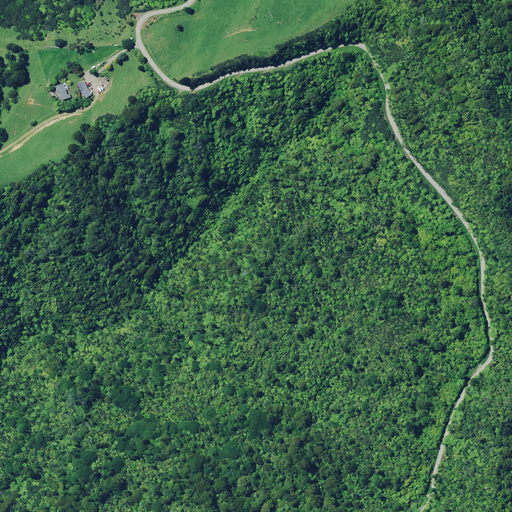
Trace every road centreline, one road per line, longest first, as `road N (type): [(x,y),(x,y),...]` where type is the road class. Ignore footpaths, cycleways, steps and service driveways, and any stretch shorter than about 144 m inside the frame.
road 1 (unclassified): [(409,511),(427,484),(451,393),(484,350),(489,329),(471,240),(386,122),(378,79),(357,39),(331,37),(177,78),(158,68),(136,36),(133,15),(155,0)]
road 2 (track): [(140,42),(0,152)]
